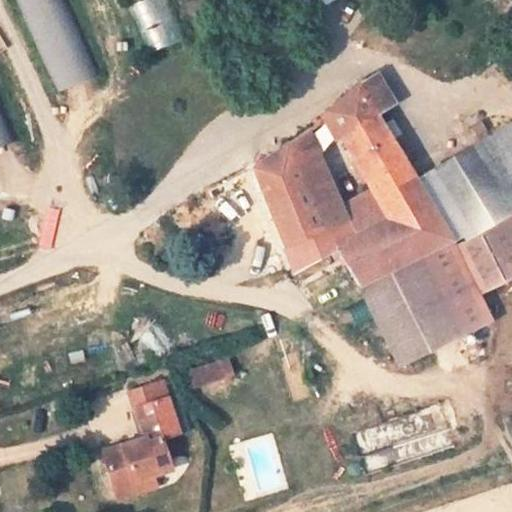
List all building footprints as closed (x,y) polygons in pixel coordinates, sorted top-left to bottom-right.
[(63,0),(14,0),(55,93),(96,76),(63,0)] [(159,0),(120,0),(139,54),(174,42),(159,0)] [(355,283),(388,345),(441,319),(411,257),(417,254),(451,239),(375,114),(393,102),(375,73),(363,80),(324,112),(372,192),(386,217),(354,233),(342,205),(324,164),(303,173),(288,141),(251,166),(253,171),(235,178),(253,223),(271,216),(293,270),(335,247),(355,283)] [(511,122),(415,179),(451,239),(417,254),(459,332),(495,313),(480,287),(511,268),(511,225),(506,215),(511,210),(511,122)] [(308,128),(288,141),(303,173),(324,164),(308,128)] [(253,223),(235,178),(209,188),(226,233),(253,223)] [(372,192),(342,205),(354,233),(386,217),(372,192)] [(399,365),(459,332),(417,254),(411,257),(441,319),(388,345),(399,365)] [(190,374),(195,387),(234,376),(228,362),(190,374)] [(131,394),(136,411),(168,399),(162,383),(131,394)] [(146,441),(105,456),(118,497),(140,490),(138,484),(156,478),(176,471),(165,441),(182,436),(168,399),(136,411),(146,441)] [(142,497),(160,491),(158,484),(156,478),(138,484),(140,490),(118,497),(120,504),(142,497)]
